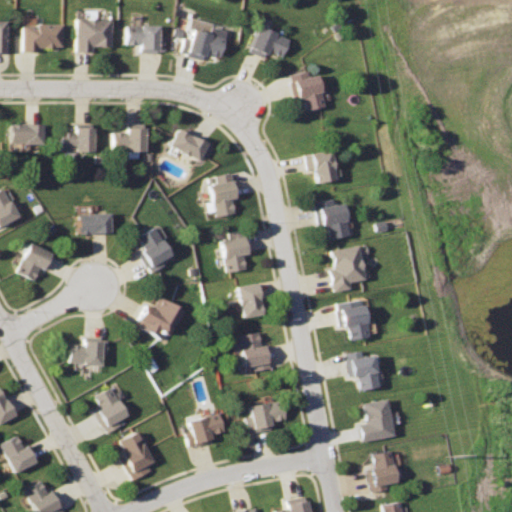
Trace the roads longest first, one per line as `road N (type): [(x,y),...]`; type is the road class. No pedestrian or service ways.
road 1 (residential): [(333,511),(267,166),(231,114)]
road 2 (residential): [(0,86),(158,87),(231,114)]
road 3 (residential): [(0,315),(103,511)]
road 4 (residential): [(127,511),(221,474),(321,455)]
